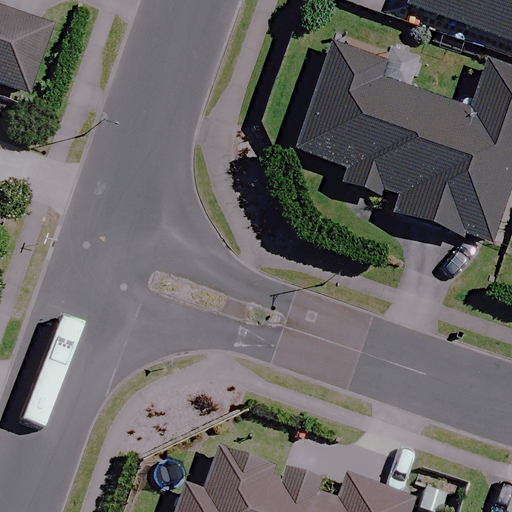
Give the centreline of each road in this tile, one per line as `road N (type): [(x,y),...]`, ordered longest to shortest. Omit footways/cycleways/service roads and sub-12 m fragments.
road 1 (residential): [(101,266),(511,404)]
road 2 (tertiary): [(101,266),(195,0)]
road 3 (tertiary): [(14,511),(101,266)]
